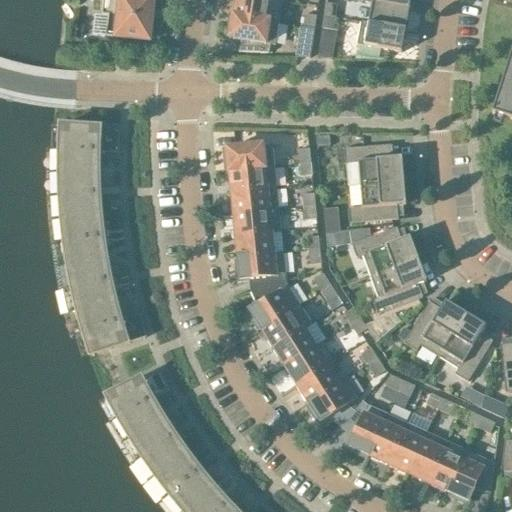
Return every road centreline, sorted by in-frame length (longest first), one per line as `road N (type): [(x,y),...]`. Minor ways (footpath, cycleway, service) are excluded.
road 1 (residential): [(367,511),(300,463),(217,347),(193,266),(184,92)]
road 2 (residential): [(438,101),(184,92)]
road 3 (residential): [(511,292),(477,279),(446,229),(438,101)]
road 4 (residential): [(184,92),(61,91),(0,78)]
